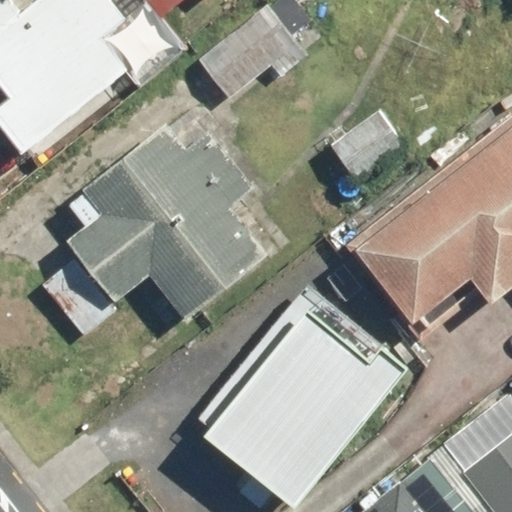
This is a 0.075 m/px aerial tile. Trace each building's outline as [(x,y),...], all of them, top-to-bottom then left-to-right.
[(0,0),(0,66),(22,96),(0,112),(0,118),(22,147),(137,59),(118,34),(137,19),(122,0),(44,0),(33,10),(25,0),(0,0)] [(284,79),(314,54),(269,0),(201,56),(233,95),(272,64),(284,79)] [(405,139),(377,104),(335,138),(363,172),(405,139)] [(276,238),(248,204),(266,189),(215,125),(195,140),(180,123),(103,187),(116,202),(81,230),(133,295),(169,266),(199,301),(276,238)] [(490,274),(510,298),(511,295),(511,128),(378,246),(440,317),(490,274)] [(74,231),(64,219),(23,253),(91,334),(132,300),(124,290),(74,231)] [(222,423),(313,493),(413,362),(322,292),(222,423)] [(497,511),(511,511),(511,393),(511,392),(445,442),(497,511)] [(479,511),(466,494),(461,498),(433,460),(363,511),(479,511)]
